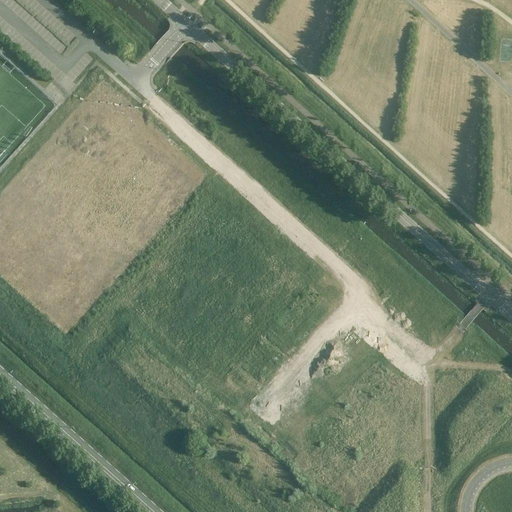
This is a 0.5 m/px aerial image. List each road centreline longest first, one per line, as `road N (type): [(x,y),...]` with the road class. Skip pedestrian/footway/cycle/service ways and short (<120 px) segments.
road 1 (unclassified): [(433,360),(358,295),(357,279),(136,84)]
road 2 (tertiary): [(489,295),(187,25)]
road 3 (secondary): [(152,511),(0,375)]
road 4 (track): [(245,416),(358,295)]
road 5 (track): [(428,511),(433,360)]
road 6 (unclassified): [(136,84),(42,0)]
